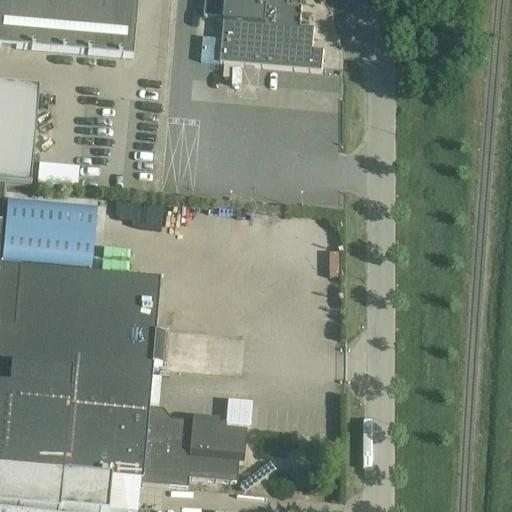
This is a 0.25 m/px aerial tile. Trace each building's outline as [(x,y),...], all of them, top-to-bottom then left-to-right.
[(0,0),(0,49),(132,61),(137,0),(0,0)] [(206,0),(204,20),(224,22),(224,26),(220,66),(322,75),(324,54),(312,53),(314,31),(300,30),(302,10),(288,9),(288,0),(206,0)] [(0,187),(4,187),(29,190),(38,93),(0,89),(0,187)] [(1,268),(21,270),(21,266),(91,272),(96,212),(6,204),(1,268)] [(1,268),(0,267),(0,508),(40,511),(58,511),(59,511),(68,511),(106,511),(110,485),(187,492),(188,482),(236,486),(238,466),(243,467),(245,435),(224,433),(225,428),(170,423),(162,413),(148,412),(152,369),(161,369),(164,337),(155,336),(159,282),(21,270),(1,268)]
